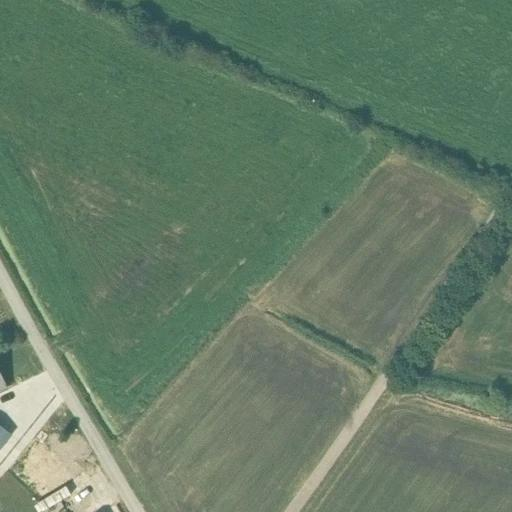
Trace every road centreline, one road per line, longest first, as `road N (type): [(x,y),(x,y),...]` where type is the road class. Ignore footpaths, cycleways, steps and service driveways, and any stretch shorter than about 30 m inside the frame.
road 1 (track): [(511,188),(281,511)]
road 2 (unclassified): [(135,511),(0,270)]
